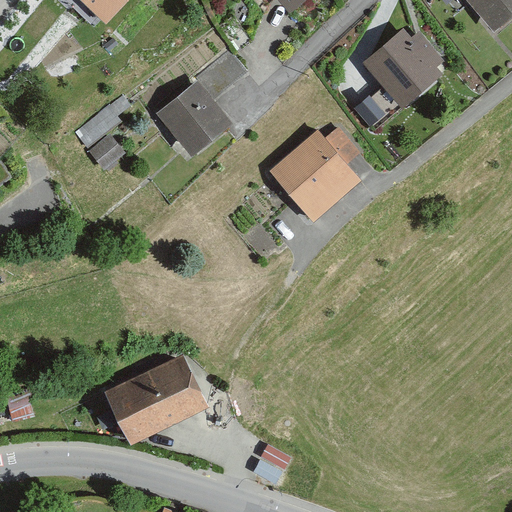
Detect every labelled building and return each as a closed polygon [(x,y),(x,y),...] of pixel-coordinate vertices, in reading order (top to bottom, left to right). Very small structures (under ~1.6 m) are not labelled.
[(78,0),(111,29),(137,0),(78,0)] [(313,0),(279,0),(294,17),(313,0)] [(511,23),(511,0),(464,0),(496,37),(511,23)] [(413,43),(405,33),(365,64),(403,112),(444,80),(438,72),(446,65),(423,36),(413,43)] [(238,129),(200,83),(158,117),(196,163),(238,129)] [(362,156),(341,131),(328,142),(320,133),(272,174),(316,224),(364,184),(349,166),(362,156)] [(185,357),(107,393),(133,447),(210,411),(185,357)] [(11,422),(29,418),(31,405),(28,392),(5,397),(11,422)]
